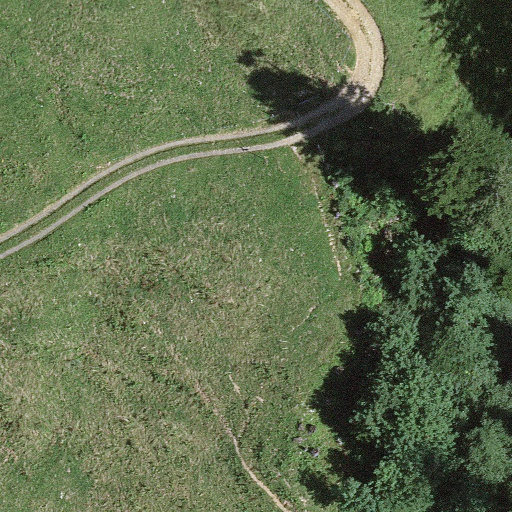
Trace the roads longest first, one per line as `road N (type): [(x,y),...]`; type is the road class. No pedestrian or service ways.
road 1 (track): [(0,256),(144,170),(267,142),(324,148)]
road 2 (track): [(324,0),(378,47),(390,92),(378,126),(324,148)]
